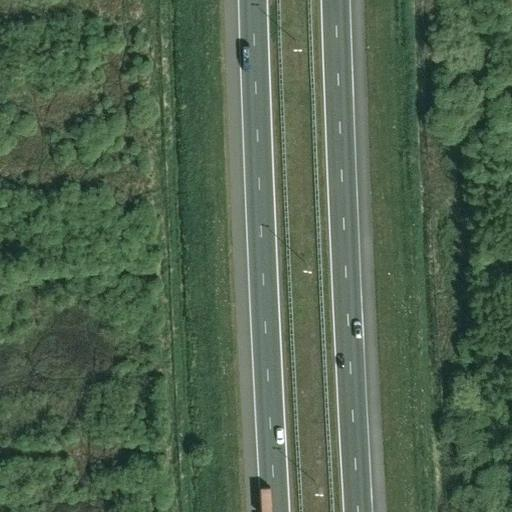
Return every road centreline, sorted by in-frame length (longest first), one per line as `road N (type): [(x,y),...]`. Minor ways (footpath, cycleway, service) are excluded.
road 1 (motorway): [(360,511),(336,0)]
road 2 (motorway): [(249,0),(272,511)]
